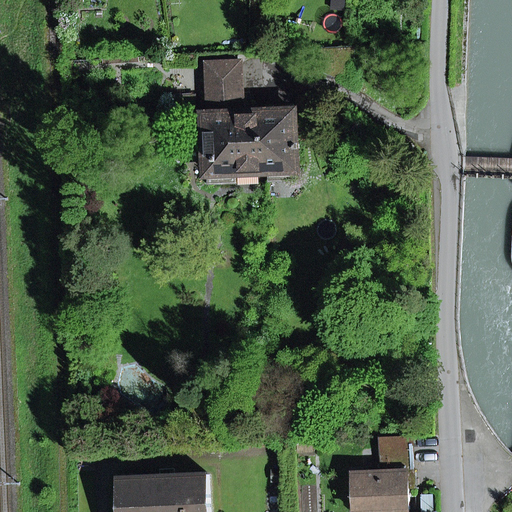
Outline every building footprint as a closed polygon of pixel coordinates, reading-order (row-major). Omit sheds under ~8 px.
[(321,71),(358,88),(356,47),(320,48),(321,71)] [(297,170),(295,113),(234,115),(234,95),(243,94),(242,62),(209,64),(210,116),(207,116),(210,184),(237,183),(237,173),(297,170)] [(174,98),(175,125),(196,124),(195,97),(174,98)] [(89,132),(90,162),(105,161),(104,132),(89,132)] [(136,417),(116,402),(109,413),(129,428),(136,417)] [(354,475),(355,511),(369,511),(411,510),(409,474),(415,474),(414,438),(382,439),(384,474),(354,475)] [(162,478),(176,477),(176,468),(161,469),(162,478)] [(122,479),(123,511),(211,511),(210,475),(176,477),(162,478),(122,479)]
